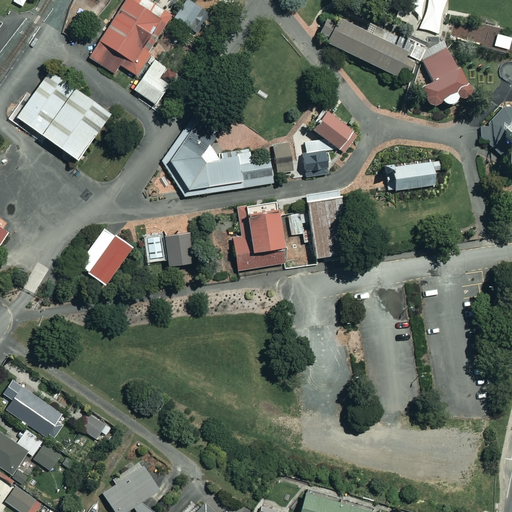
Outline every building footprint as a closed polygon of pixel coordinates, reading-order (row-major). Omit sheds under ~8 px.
[(169,13),(148,0),(123,0),(87,56),(115,74),(121,65),(136,74),(150,52),(147,49),(169,13)] [(207,13),(188,0),(184,0),(173,17),(195,31),(207,13)] [(445,0),(426,0),(420,28),(437,33),(445,0)] [(318,39),(405,80),(412,65),(414,61),(405,57),(413,39),(369,20),(365,29),(339,17),(336,22),(325,17),(315,37),(318,39)] [(511,35),(497,32),(494,44),(509,48),(511,35)] [(470,93),(471,87),(447,46),(442,38),(423,49),(420,57),(423,63),(431,79),(419,85),(428,101),(434,103),(442,99),(446,106),(448,105),(455,101),(470,93)] [(405,57),(414,61),(416,59),(420,57),(423,49),(425,45),(413,39),(405,57)] [(176,73),(153,58),(132,88),(155,104),(176,73)] [(48,70),(15,116),(76,160),(109,114),(103,110),(85,97),(48,70)] [(511,104),(502,105),(501,106),(488,122),(488,126),(481,127),(481,134),(481,141),(489,141),(490,145),(504,158),(511,157),(511,104)] [(338,117),(326,109),(311,130),(322,138),(337,149),(352,128),(346,123),(338,117)] [(222,128),(195,110),(161,160),(184,196),(243,186),(239,162),(250,160),(248,148),(218,153),(219,157),(210,146),(222,128)] [(304,141),(305,153),(325,150),(337,149),(322,138),(304,141)] [(291,171),(287,143),(272,145),(276,173),(291,171)] [(305,153),(302,153),(305,175),(328,172),(325,150),(305,153)] [(271,181),(267,157),(250,160),(239,162),(243,186),(271,181)] [(408,161),(385,163),(386,173),(386,180),(387,186),(388,190),(434,186),(432,158),(408,161)] [(339,197),(307,202),(308,211),(315,257),(347,252),(339,197)] [(277,215),(275,202),(238,208),(242,235),(232,236),(237,269),(284,262),(277,215)] [(285,268),(316,263),(315,257),(308,211),(277,215),(284,262),(285,268)] [(102,226),(76,264),(105,284),(131,245),(117,236),(112,233),(107,229),(102,226)] [(188,231),(163,234),(167,265),(192,262),(188,231)] [(159,236),(147,237),(149,256),(162,255),(159,236)] [(20,388),(6,408),(46,435),(60,415),(20,388)] [(89,412),(79,426),(97,438),(107,424),(89,412)] [(0,430),(0,462),(13,471),(27,448),(0,430)] [(45,442),(34,459),(50,469),(61,452),(45,442)] [(78,466),(64,456),(60,462),(74,472),(78,466)] [(146,465),(105,492),(116,511),(123,511),(134,505),(138,511),(137,511),(155,511),(144,506),(142,502),(162,489),(146,465)] [(18,484),(7,501),(24,511),(25,511),(36,496),(18,484)] [(307,487),(300,511),(374,511),(376,507),(307,487)] [(226,511),(207,495),(191,511),(226,511)]
